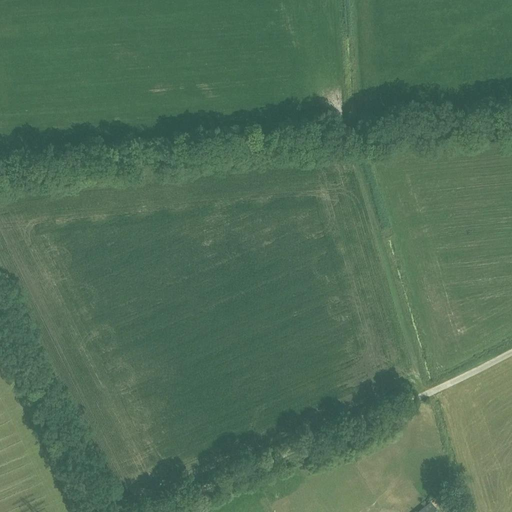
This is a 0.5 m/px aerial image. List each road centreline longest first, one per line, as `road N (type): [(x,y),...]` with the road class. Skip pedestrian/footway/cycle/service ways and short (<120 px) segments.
road 1 (track): [(511,118),(0,174)]
road 2 (track): [(144,511),(511,349)]
road 3 (unclassified): [(100,511),(0,307)]
